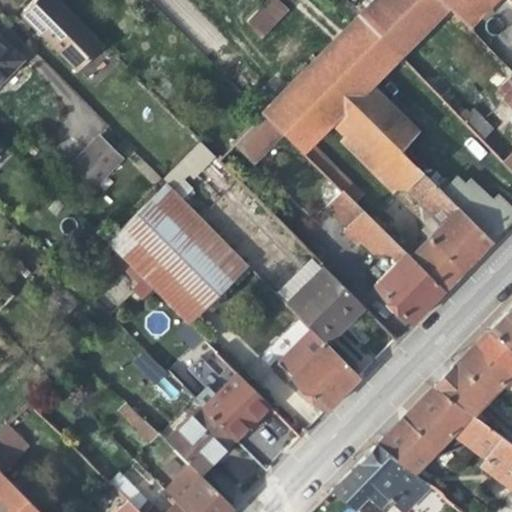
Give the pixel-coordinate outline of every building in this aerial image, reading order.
[(47,31),(42,35),(76,70),(103,43),(60,0),(33,0),(25,8),(47,31)] [(277,0),(268,0),(259,10),(274,24),(288,10),(277,0)] [(398,55),(447,6),(440,0),(371,0),(358,14),(398,55)] [(511,0),(440,0),(447,6),(467,26),(476,17),(461,1),(462,0),(511,0)] [(476,17),(493,0),(462,0),(461,1),(476,17)] [(20,13),(42,35),(47,31),(25,8),(20,13)] [(259,39),(274,24),(259,10),(245,23),(259,39)] [(368,85),(398,55),(358,14),(310,61),(351,102),(368,85)] [(0,79),(21,59),(0,38),(0,79)] [(405,189),(421,205),(437,188),(398,148),(351,102),(310,61),(261,110),(263,113),(282,131),(341,191),(353,202),(362,194),(311,144),(330,125),(393,188),(405,189)] [(511,159),(505,166),(511,173),(511,75),(495,91),(500,96),(501,99),(511,111),(511,159)] [(415,131),(368,85),(351,102),(398,148),(415,131)] [(456,116),(480,140),(492,128),(474,110),(469,113),(464,109),(456,116)] [(282,131),(263,113),(233,146),(250,163),(282,131)] [(98,137),(70,164),(93,186),(120,158),(98,137)] [(200,141),(167,174),(182,189),(215,156),(200,141)] [(455,175),(440,191),(449,200),(491,242),(511,220),(511,208),(496,194),(491,199),(468,178),(463,183),(455,175)] [(106,242),(141,277),(151,288),(186,323),(247,264),(166,182),(106,242)] [(440,191),(437,188),(421,205),(439,224),(447,216),(441,208),(449,200),(440,191)] [(365,278),(410,323),(428,306),(442,291),(407,256),(361,210),(353,202),(341,191),(324,208),(344,228),(342,230),(356,245),(359,242),(371,254),(377,255),(365,278)] [(439,224),(407,256),(442,291),(472,261),(491,242),(449,200),(441,208),(447,216),(439,224)] [(285,302),(323,341),(325,343),(346,323),(363,305),(322,265),(285,302)] [(141,298),(151,288),(141,277),(131,288),(141,298)] [(511,305),(507,310),(489,329),(511,345),(511,305)] [(176,333),(190,347),(200,337),(186,323),(176,333)] [(511,345),(489,329),(469,350),(453,366),(433,386),(471,414),(511,372),(511,345)] [(289,377),(324,412),(342,393),(358,376),(325,343),(323,341),(313,352),(300,340),(271,369),(284,382),(289,377)] [(185,371),(203,390),(218,375),(200,357),(185,371)] [(193,399),(199,405),(200,407),(235,372),(228,366),(218,375),(203,390),(193,399)] [(235,372),(200,407),(233,440),(247,426),(255,419),(268,406),(235,372)] [(413,472),(451,434),(471,414),(433,386),(410,409),(376,444),(413,472)] [(197,407),(164,440),(190,466),(198,474),(218,455),(233,440),(200,407),(199,405),(197,407)] [(451,434),(470,448),(486,425),(471,414),(451,434)] [(33,441),(10,418),(0,427),(0,443),(16,459),(33,441)] [(259,423),(255,419),(247,426),(252,431),(255,428),(259,423)] [(137,431),(148,442),(157,433),(145,422),(137,431)] [(511,486),(511,443),(486,425),(470,448),(484,458),(480,463),(511,486)] [(150,445),(159,436),(157,433),(148,442),(150,445)] [(16,459),(0,443),(0,471),(1,473),(16,459)] [(429,484),(413,472),(376,444),(362,458),(330,491),(353,508),(366,495),(384,511),(393,503),(402,511),(429,484)] [(511,497),(511,486),(480,463),(475,470),(511,497)] [(175,491),(170,497),(185,511),(225,511),(231,506),(198,474),(190,466),(178,478),(187,487),(179,495),(175,491)] [(40,511),(1,473),(0,471),(0,511),(40,511)] [(126,502),(135,511),(147,499),(119,472),(108,484),(126,502)] [(433,490),(410,511),(440,511),(448,505),(433,490)] [(162,511),(159,511),(147,499),(135,511),(185,511),(170,497),(164,503),(167,508),(162,511)] [(135,511),(126,502),(115,511),(135,511)]
